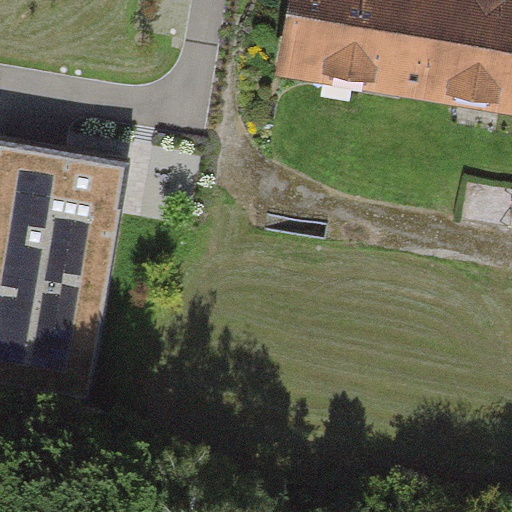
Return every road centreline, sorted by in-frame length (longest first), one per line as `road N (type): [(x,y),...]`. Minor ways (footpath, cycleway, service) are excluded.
road 1 (track): [(189,109),(253,180),(323,208),(511,259)]
road 2 (residential): [(8,82),(189,109),(209,0)]
